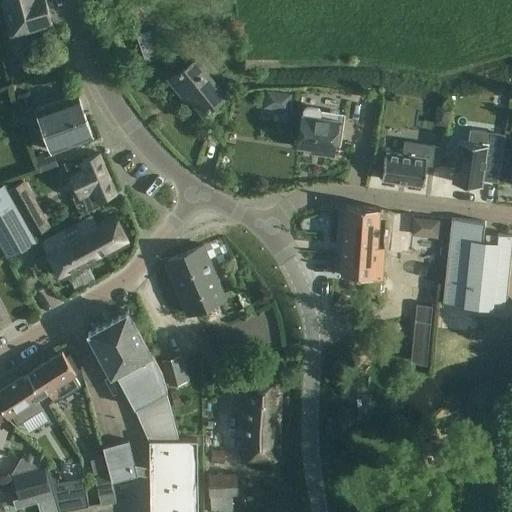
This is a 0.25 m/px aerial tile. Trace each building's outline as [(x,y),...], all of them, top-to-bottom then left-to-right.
[(13,0),(3,3),(10,32),(32,27),(51,22),(45,0),(13,0)] [(249,38),(240,40),(242,51),(251,50),(249,38)] [(194,59),(184,66),(169,78),(178,90),(182,87),(191,98),(189,100),(189,101),(191,99),(201,112),(217,100),(223,96),(194,59)] [(29,90),(16,95),(21,108),(33,104),(29,90)] [(265,90),(263,108),(289,112),(292,93),(265,90)] [(77,95),(58,102),(36,109),(52,151),(92,136),(77,95)] [(301,115),(299,133),(297,146),(312,149),(312,151),(313,153),(332,156),(337,120),(320,117),(321,110),(319,106),(307,105),(302,108),(301,115)] [(436,105),(433,124),(448,126),(450,107),(436,105)] [(481,186),(485,162),(500,165),(504,135),(470,130),(468,142),(458,140),(452,182),(481,186)] [(385,152),(381,179),(423,185),(426,163),(438,165),(440,147),(405,142),(403,154),(385,152)] [(42,153),(35,155),(38,163),(41,171),(41,172),(58,166),(54,154),(44,157),(42,153)] [(84,168),(76,172),(69,174),(79,198),(94,191),(98,200),(115,193),(98,154),(81,161),(84,168)] [(24,181),(7,190),(19,212),(36,202),(24,181)] [(3,184),(0,185),(0,243),(7,256),(35,240),(19,212),(7,190),(3,184)] [(377,231),(379,207),(346,205),(344,228),(377,231)] [(89,217),(42,242),(63,279),(127,244),(110,214),(93,224),(89,217)] [(413,216),(411,236),(438,238),(440,219),(413,216)] [(484,222),(451,218),(442,301),(505,308),(511,243),(511,234),(497,233),(496,242),(482,240),(484,222)] [(342,252),(383,254),(384,245),(376,244),(377,231),(344,228),(342,252)] [(225,297),(203,245),(165,261),(187,312),(225,297)] [(341,275),(382,278),(383,254),(342,252),(341,275)] [(431,307),(426,307),(420,306),(419,309),(415,350),(411,350),(410,361),(417,362),(425,363),(426,355),(431,307)] [(163,375),(137,328),(127,310),(108,321),(156,409),(171,406),(167,388),(163,375)] [(108,321),(88,332),(110,374),(104,377),(113,392),(113,393),(123,387),(134,407),(149,439),(151,511),(199,511),(197,437),(179,438),(171,406),(156,409),(108,321)] [(27,372),(41,395),(47,391),(53,401),(79,385),(73,375),(76,373),(62,351),(27,372)] [(169,384),(185,379),(178,357),(162,361),(169,384)] [(41,395),(27,372),(0,389),(0,404),(7,416),(28,403),(34,413),(41,408),(35,398),(41,395)] [(247,381),(245,401),(240,459),(279,460),(280,421),(282,384),(247,381)] [(167,388),(171,406),(192,402),(189,388),(171,392),(170,387),(167,388)] [(111,479),(137,472),(128,439),(102,446),(111,479)] [(211,449),(211,462),(224,463),(225,450),(211,449)] [(41,454),(38,460),(41,464),(48,466),(51,459),(47,454),(41,454)] [(20,458),(9,476),(9,477),(45,467),(44,465),(20,458)] [(9,476),(0,478),(0,485),(14,480),(22,508),(19,508),(20,511),(54,511),(51,500),(53,499),(45,467),(9,477),(9,476)] [(236,474),(208,476),(210,510),(232,510),(231,494),(237,494),(236,474)] [(94,501),(109,498),(105,479),(90,482),(94,501)] [(83,502),(79,484),(58,488),(62,507),(83,502)]
